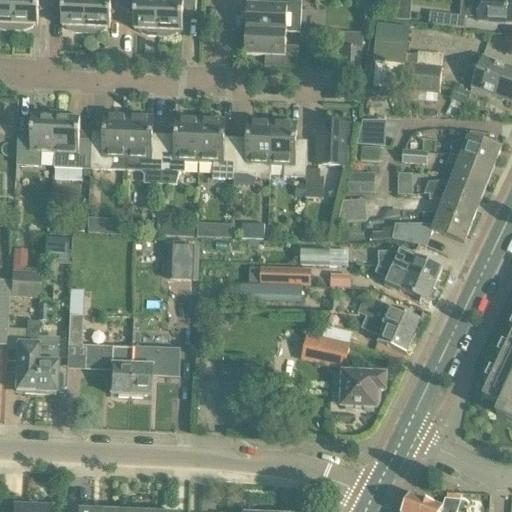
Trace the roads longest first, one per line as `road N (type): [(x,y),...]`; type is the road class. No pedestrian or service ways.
road 1 (residential): [(0,453),(275,462),(314,469),(373,496)]
road 2 (tertiary): [(408,430),(511,216)]
road 3 (residential): [(215,85),(64,83),(0,68)]
road 4 (residential): [(511,137),(408,125),(378,209)]
